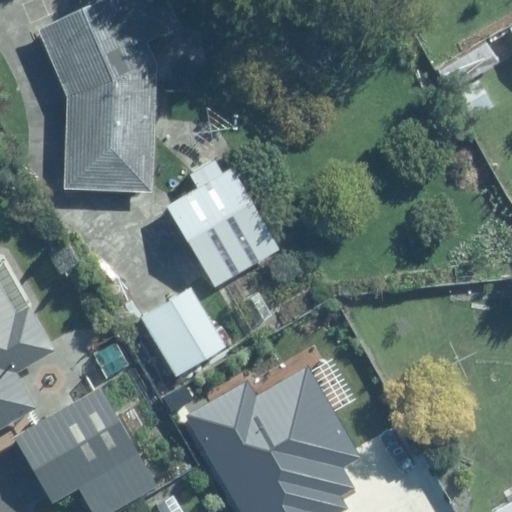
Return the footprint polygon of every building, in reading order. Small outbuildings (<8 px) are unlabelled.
[(166,0),(92,0),(32,29),(64,86),(62,187),(154,189),(156,81),(134,36),(174,17),(166,0)] [(194,187),(164,205),(213,287),(281,246),(233,166),(221,173),(209,153),(183,168),(194,187)] [(0,429),(36,410),(13,368),(51,347),(26,303),(16,308),(0,278),(0,429)] [(187,278),(134,309),(176,382),(229,351),(187,278)] [(99,385),(14,434),(59,511),(108,511),(156,485),(99,385)] [(451,511),(406,435),(362,462),(391,511),(451,511)]
